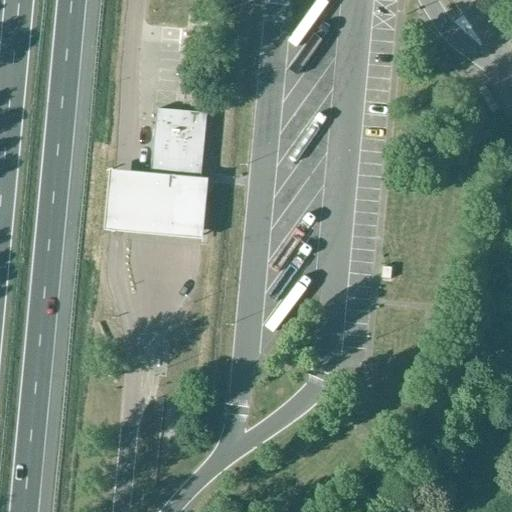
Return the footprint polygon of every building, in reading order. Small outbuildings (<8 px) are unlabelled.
[(308,82),(322,64),(310,55),(296,73),(308,82)] [(163,88),(165,71),(147,70),(146,87),(163,88)] [(482,112),(488,108),(474,86),(468,90),(482,112)] [(207,115),(157,110),(151,174),(201,178),(207,115)] [(135,236),(205,242),(211,182),(139,176),(113,173),(108,233),(135,236)]
